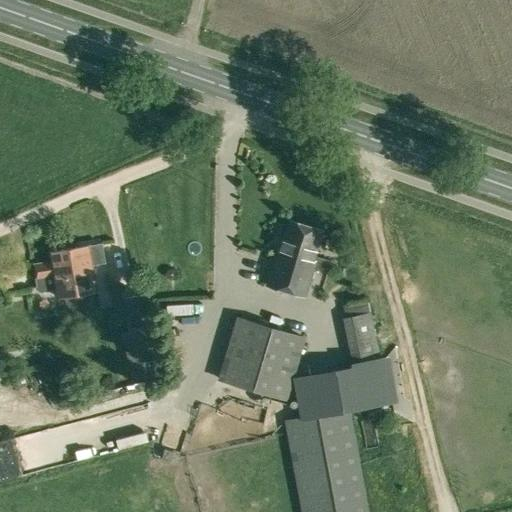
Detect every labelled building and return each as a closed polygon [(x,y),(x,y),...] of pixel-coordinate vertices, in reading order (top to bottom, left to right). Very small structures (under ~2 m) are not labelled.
[(331,261),(316,257),(324,230),(288,220),(279,250),(276,249),(266,285),(305,297),(313,269),(328,274),(331,261)] [(102,244),(76,248),(79,269),(83,269),(83,274),(93,273),(92,265),(105,263),(102,244)] [(79,269),(76,248),(50,253),(51,262),(45,263),(45,268),(41,268),(43,278),(37,279),(39,292),(55,289),(56,297),(65,295),(66,305),(70,308),(72,309),(87,306),(92,300),(91,291),(96,290),(93,273),(83,274),(83,269),(79,269)] [(125,298),(129,323),(141,321),(137,296),(125,298)] [(343,306),(345,318),(370,312),(368,301),(343,306)] [(370,312),(345,318),(343,318),(352,366),(380,360),(370,312)] [(287,398),(303,338),(234,319),(217,379),(287,398)] [(11,354),(32,353),(31,341),(11,342),(11,354)] [(294,380),(302,419),(284,421),(301,511),(368,511),(349,409),(365,406),(392,401),(384,359),(380,360),(352,366),(353,367),(294,380)] [(4,369),(0,370),(0,389),(12,384),(4,369)] [(239,413),(256,413),(256,402),(239,402),(239,413)] [(105,438),(98,410),(43,423),(50,451),(105,438)] [(0,475),(47,464),(39,434),(0,443),(0,475)]
